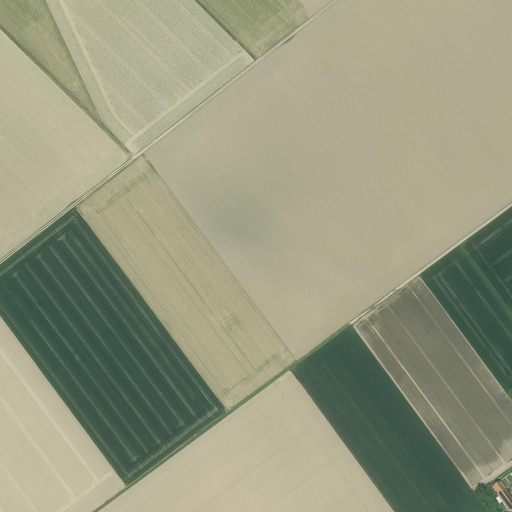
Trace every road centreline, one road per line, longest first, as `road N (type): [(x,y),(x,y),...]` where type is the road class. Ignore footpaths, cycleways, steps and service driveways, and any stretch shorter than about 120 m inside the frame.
road 1 (track): [(96,511),(511,203)]
road 2 (track): [(0,262),(340,0)]
